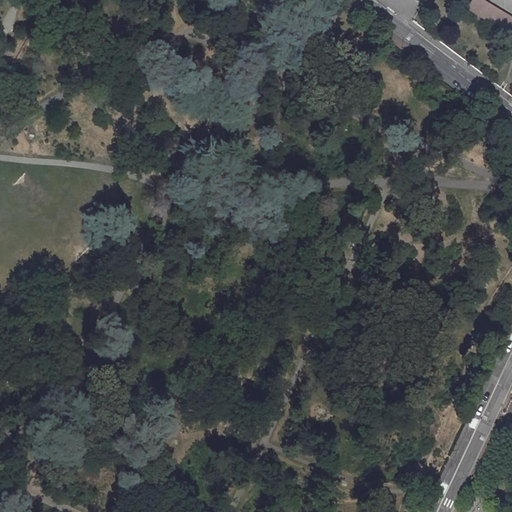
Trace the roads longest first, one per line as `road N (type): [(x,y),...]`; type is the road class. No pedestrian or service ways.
road 1 (residential): [(511,115),(360,0)]
road 2 (residential): [(443,511),(511,366)]
